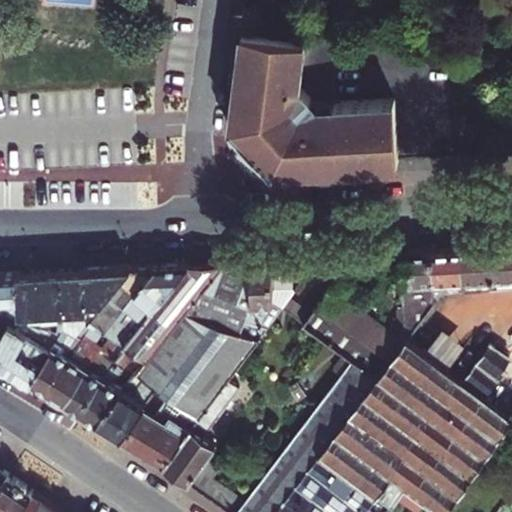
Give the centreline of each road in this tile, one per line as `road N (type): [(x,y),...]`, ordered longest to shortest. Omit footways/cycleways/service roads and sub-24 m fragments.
road 1 (residential): [(187,222),(511,204)]
road 2 (residential): [(187,222),(216,0)]
road 3 (residential): [(0,404),(155,511)]
road 4 (residential): [(0,231),(187,222)]
